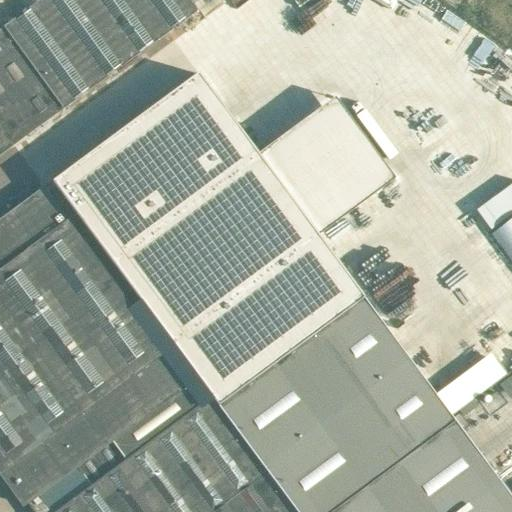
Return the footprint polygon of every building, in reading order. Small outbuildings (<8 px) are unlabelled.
[(182,0),(40,0),(0,30),(0,152),(138,52),(192,12),(182,0)] [(373,24),(362,48),(413,73),(405,90),(426,100),(430,92),(436,95),(445,78),(413,62),(421,47),(373,24)] [(197,74),(51,181),(210,396),(216,404),(237,389),(361,298),(197,74)] [(471,90),(460,104),(450,96),(443,104),(467,123),(485,101),(471,90)] [(0,474),(22,505),(24,503),(31,511),(328,511),(452,421),(449,417),(439,403),(411,366),(361,298),(237,389),(216,404),(210,396),(200,403),(187,386),(188,385),(152,336),(83,242),(69,222),(45,189),(43,187),(0,218),(0,474)] [(511,269),(470,212),(449,228),(511,313),(511,269)] [(460,412),(511,376),(501,361),(450,397),(460,412)] [(511,396),(511,395),(511,375),(502,383),(511,396)] [(511,511),(511,502),(452,421),(328,511),(511,511)]
